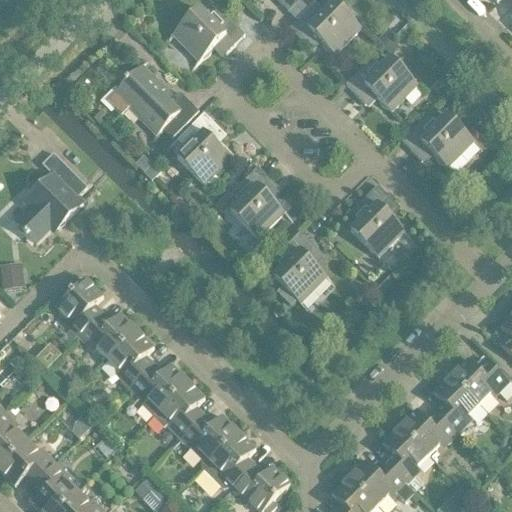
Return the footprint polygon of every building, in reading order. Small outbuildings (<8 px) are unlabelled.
[(273,0),(289,15),(304,0),(273,0)] [(304,0),(289,15),(297,23),(320,0),(304,0)] [(316,6),(289,32),(308,52),(317,42),(334,59),(361,33),(334,6),(325,15),(316,6)] [(199,66),(216,49),(226,58),(245,39),(218,12),(209,22),(199,12),(172,39),(199,66)] [(383,52),(391,44),(384,37),(376,45),(383,52)] [(398,50),(391,44),(383,52),(389,59),(398,50)] [(418,89),(391,62),(382,72),(372,62),(345,89),(365,108),(374,99),(391,116),(418,89)] [(179,96),(169,106),(161,97),(165,93),(142,70),(107,105),(121,119),(129,112),(157,140),(163,134),(172,143),(199,116),(179,96)] [(231,163),(214,146),(223,136),(204,117),(177,144),(186,153),(177,163),(204,190),(231,163)] [(421,165),(430,155),(447,172),(474,145),(447,119),(438,128),(429,119),(402,146),(421,165)] [(77,202),(87,192),(53,158),(42,169),(53,179),(25,206),(31,212),(16,227),(35,247),(50,232),(55,236),(83,208),(77,202)] [(143,178),(144,177),(152,169),(145,162),(140,167),(138,168),(138,173),(143,178)] [(151,184),(154,181),(160,175),(153,168),(152,169),(144,177),(151,184)] [(277,190),(257,171),(231,198),(240,207),(231,216),(257,243),(284,216),(267,199),(277,190)] [(404,235),(387,218),(397,208),(378,190),(351,216),(360,226),(351,235),(378,262),(404,235)] [(300,236),(273,262),(282,272),(273,281),(283,291),(277,296),(291,311),(297,305),(300,308),(327,281),(324,279),(314,269),(310,264),(319,255),(300,236)] [(1,269),(3,293),(24,292),(23,268),(1,269)] [(79,342),(103,318),(95,310),(103,302),(85,284),(68,301),(65,297),(56,306),(59,309),(57,312),(73,329),(70,332),(79,342)] [(357,293),(363,300),(371,293),(364,286),(357,293)] [(103,318),(79,342),(89,352),(92,348),(108,364),(137,336),(120,319),(112,327),(103,318)] [(511,320),(501,331),(509,340),(500,349),(511,361),(511,320)] [(130,393),(154,369),(146,361),(154,353),(137,336),(108,364),(124,380),(121,383),(130,393)] [(36,362),(47,373),(61,358),(50,348),(36,362)] [(451,381),(480,410),(495,394),(499,397),(509,387),(511,383),(501,372),(498,375),(486,363),(476,372),(468,364),(451,381)] [(153,421),(188,387),(171,370),(162,378),(154,369),(130,393),(140,403),(144,408),(142,410),(153,421)] [(464,425),(480,410),(451,381),(434,398),(442,406),(434,415),(457,438),(467,429),(464,425)] [(181,444),(205,420),(196,412),(205,404),(188,387),(153,421),(164,432),(170,426),(175,431),(171,434),(181,444)] [(0,471),(27,445),(11,429),(14,426),(13,425),(16,421),(9,413),(5,417),(5,416),(0,421),(0,471)] [(448,448),(457,438),(434,415),(425,423),(417,415),(400,432),(428,460),(444,445),(448,448)] [(76,427),(73,436),(80,443),(93,430),(83,420),(76,427)] [(202,474),(238,438),(221,421),(213,429),(205,420),(181,444),(202,465),(202,473),(202,474)] [(413,476),(428,460),(400,432),(383,449),(391,457),(382,465),(406,489),(416,480),(413,476)] [(232,495),(256,471),(247,463),(255,455),(238,438),(202,474),(220,492),(223,493),(226,493),(229,492),(232,495)] [(32,491),(56,467),(46,458),(43,461),(27,445),(0,471),(0,475),(15,491),(23,482),(32,491)] [(349,482),(377,511),(389,500),(393,504),(398,500),(405,507),(414,497),(406,489),(382,465),(374,474),(366,466),(349,482)] [(70,482),(65,477),(56,467),(32,491),(40,499),(32,508),(36,511),(61,511),(78,496),(67,485),(70,482)] [(505,483),(511,476),(511,475),(506,469),(499,476),(505,483)] [(256,471),(232,495),(241,505),(245,501),(255,511),(274,511),(277,510),(273,506),(290,489),(272,472),(264,480),(256,471)] [(376,511),(377,511),(349,482),(332,499),(340,508),(335,511),(376,511)] [(145,485),(136,494),(144,503),(153,494),(145,485)] [(459,511),(469,503),(458,492),(438,511),(459,511)] [(78,496),(61,511),(100,511),(92,504),(88,507),(78,496)]
